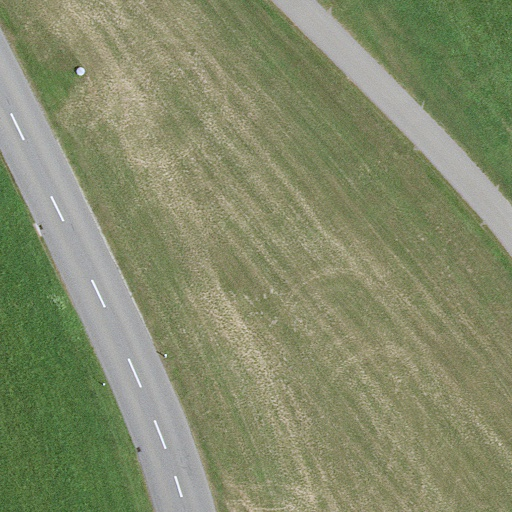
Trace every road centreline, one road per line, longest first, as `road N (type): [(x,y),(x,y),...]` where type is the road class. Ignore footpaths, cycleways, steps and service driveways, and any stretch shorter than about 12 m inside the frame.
road 1 (tertiary): [(0,92),(144,394),(186,511)]
road 2 (unclassified): [(511,231),(295,0)]
